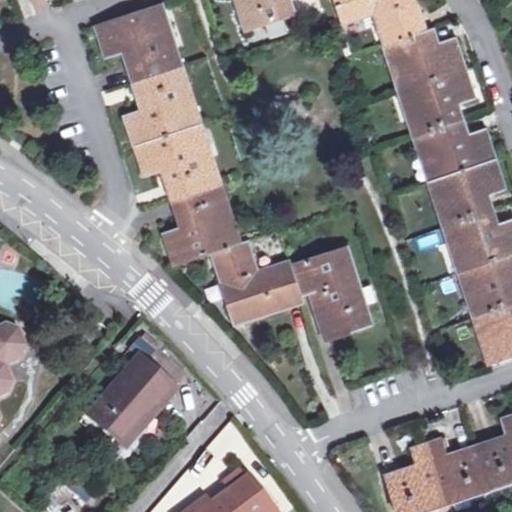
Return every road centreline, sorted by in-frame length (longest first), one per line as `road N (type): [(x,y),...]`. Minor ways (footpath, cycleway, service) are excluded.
road 1 (residential): [(274,442),(146,294),(30,193),(0,178)]
road 2 (residential): [(274,442),(511,369)]
road 3 (residential): [(133,511),(223,412)]
